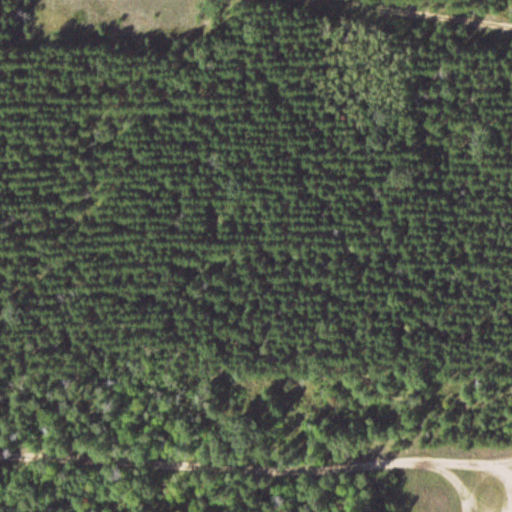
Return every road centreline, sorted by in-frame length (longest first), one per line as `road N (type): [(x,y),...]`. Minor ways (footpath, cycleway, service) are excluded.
road 1 (track): [(511,463),(319,471),(0,452)]
road 2 (track): [(511,25),(345,0)]
